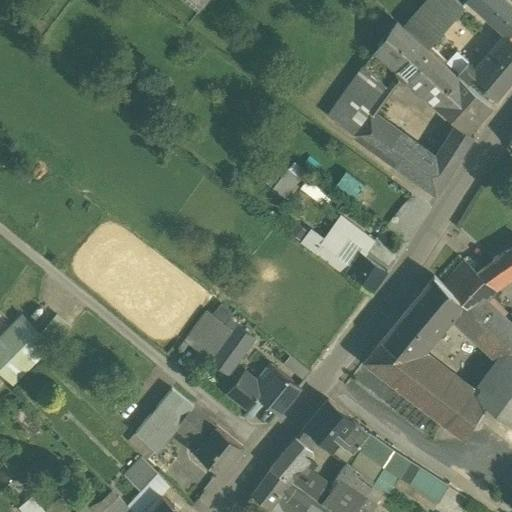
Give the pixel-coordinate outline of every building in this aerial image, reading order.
[(463,5),(456,0),(427,0),(404,26),(428,46),(439,33),(463,5)] [(511,32),(511,6),(504,0),(466,0),(508,37),(511,32)] [(458,77),(397,22),(329,114),(354,132),(353,133),(437,193),(464,150),(451,135),(436,157),(396,128),(422,93),(432,102),(458,77)] [(470,61),(439,33),(428,46),(471,83),(473,80),(472,79),(477,74),(467,65),(470,61)] [(511,40),(508,37),(497,51),(511,63),(511,40)] [(477,74),(472,79),(473,80),(495,98),(511,78),(511,63),(497,51),(477,74)] [(490,106),(458,77),(432,102),(457,125),(466,133),(490,106)] [(466,133),(457,125),(451,135),(464,150),(472,138),(466,133)] [(349,165),(334,183),(343,190),(357,172),(349,165)] [(288,170),(274,188),(285,197),(300,179),(288,170)] [(408,193),(389,178),(383,187),(386,189),(386,190),(402,201),(408,193)] [(323,201),(327,191),(303,180),(298,189),(323,201)] [(361,190),(352,202),(364,212),(373,200),(361,190)] [(429,206),(408,193),(402,201),(396,210),(401,214),(398,218),(402,222),(395,232),(407,240),(429,206)] [(373,241),(344,219),(324,245),(317,255),(325,261),(333,250),(334,251),(343,239),(346,241),(348,238),(366,251),(373,241)] [(307,234),(299,227),(293,235),(301,242),(307,234)] [(324,245),(308,233),(307,234),(301,242),(317,255),(324,245)] [(511,247),(492,259),(505,272),(511,268),(511,247)] [(334,251),(333,250),(325,261),(347,277),(354,266),(334,251)] [(386,270),(363,254),(354,266),(347,277),(347,278),(369,294),(386,270)] [(492,259),(477,272),(491,284),(505,272),(492,259)] [(477,272),(464,261),(443,284),(443,285),(461,300),(472,310),(478,304),(493,285),(491,284),(477,272)] [(433,276),(399,316),(428,340),(452,311),(461,300),(443,285),(443,284),(433,276)] [(472,310),(461,300),(452,311),(455,314),(454,315),(465,326),(477,314),(472,310)] [(511,325),(493,308),(489,312),(488,311),(487,312),(478,304),(472,310),(477,314),(511,346),(511,325)] [(511,346),(477,314),(465,326),(493,351),(490,354),(500,363),(475,395),(419,351),(389,328),(379,340),(365,360),(463,437),(486,405),(511,425),(511,346)] [(39,335),(35,340),(47,350),(49,351),(70,326),(56,315),(39,335)] [(428,340),(399,316),(389,328),(419,351),(428,340)] [(0,338),(0,370),(12,383),(47,350),(35,340),(39,335),(23,317),(0,338)] [(216,335),(203,352),(227,371),(252,336),(229,318),(216,335)] [(206,327),(193,345),(203,352),(216,335),(206,327)] [(262,385),(244,371),(227,392),(246,407),(250,401),(253,403),(257,397),(256,397),(257,396),(278,413),(299,387),(272,364),(270,366),(274,370),(262,385)] [(156,377),(133,405),(147,418),(170,389),(156,377)] [(193,406),(172,388),(170,389),(147,418),(136,432),(155,450),(192,407),(193,406)] [(367,433),(327,400),(305,427),(330,448),(338,439),(352,451),(356,447),(367,433)] [(133,405),(123,419),(136,432),(147,418),(133,405)] [(192,407),(182,419),(192,427),(203,415),(192,407)] [(203,415),(192,427),(205,438),(215,425),(203,415)] [(205,438),(196,450),(220,470),(240,446),(215,425),(205,438)] [(330,448),(305,427),(296,437),(310,449),(311,454),(317,464),(330,448)] [(394,451),(367,433),(356,447),(384,467),(394,451)] [(310,449),(296,437),(270,468),(271,469),(272,469),(284,478),(299,487),(308,475),(317,464),(311,454),(310,449)] [(374,482),(373,483),(388,492),(398,476),(407,460),(394,451),(384,467),(374,482)] [(142,458),(125,476),(140,490),(147,483),(156,473),(142,458)] [(447,485),(407,460),(398,476),(437,500),(447,485)] [(346,463),(336,478),(363,497),(364,495),(373,483),(374,482),(346,463)] [(319,511),(323,507),(271,471),(245,505),(253,511),(280,511),(289,500),(304,511),(319,511)] [(328,488),(308,475),(299,487),(311,494),(324,504),(334,511),(361,511),(328,488)] [(363,497),(336,478),(328,488),(361,511),(366,511),(374,502),(364,495),(363,497)] [(140,490),(126,505),(133,511),(145,511),(161,496),(147,483),(140,490)] [(180,511),(162,495),(161,496),(145,511),(180,511)] [(45,511),(32,497),(23,505),(28,511),(45,511)] [(133,511),(126,505),(118,497),(107,508),(110,511),(133,511)] [(67,511),(57,501),(47,511),(48,511),(67,511)]
